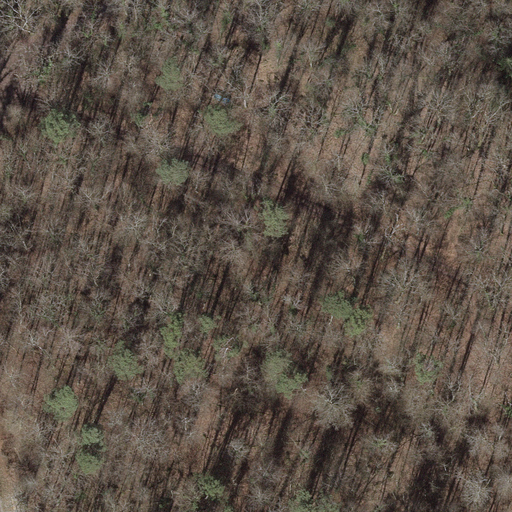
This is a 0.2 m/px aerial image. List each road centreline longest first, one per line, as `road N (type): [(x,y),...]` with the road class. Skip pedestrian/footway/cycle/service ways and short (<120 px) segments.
road 1 (track): [(511,302),(210,163),(42,102),(12,76)]
road 2 (track): [(133,0),(49,43),(12,76),(0,74)]
